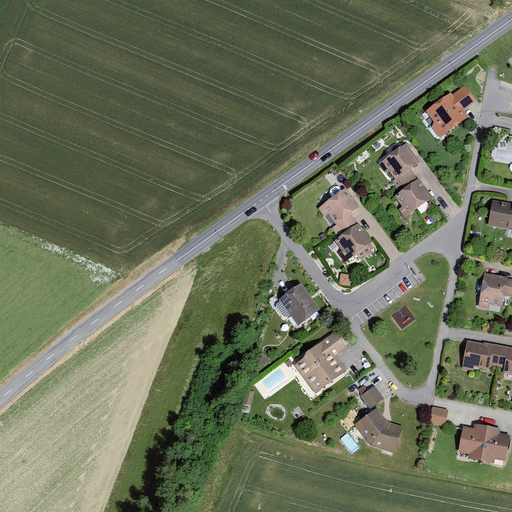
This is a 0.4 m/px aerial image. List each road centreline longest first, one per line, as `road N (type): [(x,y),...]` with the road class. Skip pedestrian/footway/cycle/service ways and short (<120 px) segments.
road 1 (tertiary): [(0,400),(262,199)]
road 2 (tertiary): [(262,199),(511,19)]
road 3 (residential): [(429,401),(462,218)]
road 4 (residential): [(462,218),(340,306)]
road 5 (residential): [(340,306),(403,397),(429,401)]
road 6 (residential): [(262,199),(340,306)]
